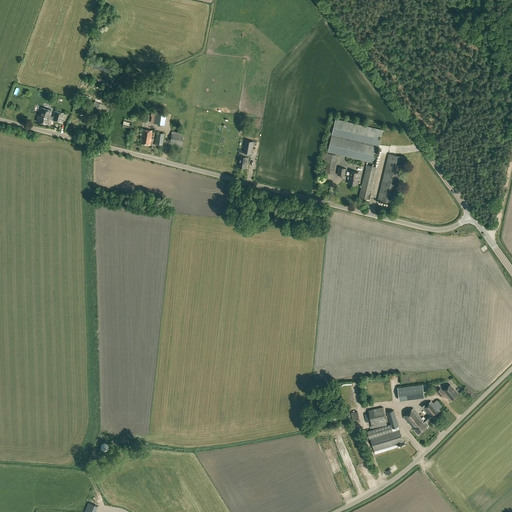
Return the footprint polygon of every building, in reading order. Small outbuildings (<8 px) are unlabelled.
[(88,113),(93,116),(97,108),(104,112),(107,107),(100,103),(99,105),(94,102),(88,113)] [(36,121),(47,124),(49,119),(61,122),(63,113),(54,111),(53,117),(50,116),(51,110),(41,107),(38,115),(36,121)] [(153,123),(164,125),(166,114),(154,112),(151,111),(151,115),(154,115),(153,123)] [(328,152),(375,163),(383,130),(336,118),(328,152)] [(122,126),(131,128),(132,121),(124,119),(122,126)] [(140,143),(150,145),(152,135),(153,131),(142,129),(140,143)] [(170,142),(182,144),(183,133),(172,131),(170,142)] [(155,144),(162,145),(164,133),(156,132),(155,144)] [(238,166),(246,168),(247,162),(248,162),(248,157),(246,157),(247,153),(252,154),(254,141),(245,140),(243,152),(244,153),(243,156),(240,156),(238,166)] [(325,172),(334,174),(336,159),(337,155),(322,152),(321,160),(327,162),(325,172)] [(377,200),(395,205),(407,158),(388,154),(377,200)] [(359,197),(371,200),(378,167),(366,164),(359,197)] [(337,175),(345,176),(346,169),(338,167),(337,175)] [(348,183),(357,185),(359,173),(350,171),(348,183)] [(397,388),(399,400),(424,397),(423,385),(397,388)] [(444,390),(452,399),(458,394),(450,385),(444,390)] [(414,430),(418,434),(428,425),(426,422),(439,410),(431,401),(423,408),(428,414),(429,415),(425,418),(424,416),(422,418),(413,408),(403,417),(414,429),(414,430)] [(371,422),(372,428),(387,425),(384,410),(383,407),(369,410),(369,413),(364,414),(366,422),(371,421),(371,422)] [(403,442),(394,410),(387,412),(390,424),(367,431),(369,438),(370,438),(375,453),(399,446),(398,444),(403,442)] [(352,474),(357,472),(352,460),(346,463),(352,474)] [(393,467),(387,473),(390,476),(396,471),(393,467)] [(84,511),(95,511),(98,506),(88,502),(84,511)]
